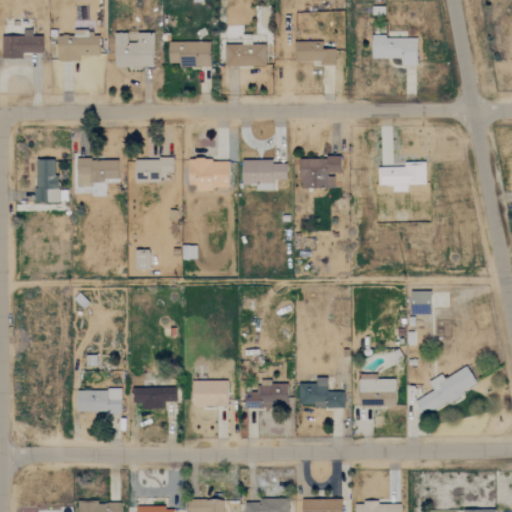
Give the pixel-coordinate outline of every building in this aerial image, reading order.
[(23,36),(1,36),(1,58),(22,57),(22,53),(42,52),(41,35),(32,36),(32,30),(22,30),(23,36)] [(114,67),(152,67),(152,34),(135,34),(136,42),(126,42),(126,33),(113,33),(114,67)] [(98,35),(56,37),(57,61),(78,60),(78,56),(99,55),(98,35)] [(416,66),(416,38),(371,37),(370,58),(400,58),(400,65),(416,66)] [(180,42),(179,66),(209,67),(209,42),(180,42)] [(334,49),(317,49),(318,42),(295,42),(295,60),(320,61),(319,65),(334,65),(334,49)] [(264,44),(224,45),(224,66),(265,66),(264,44)] [(299,158),(299,188),(333,187),(333,173),(340,173),(339,157),(299,158)] [(172,159),(134,158),(134,180),(159,181),(159,173),(172,173),(172,159)] [(56,202),(55,159),(34,160),(35,202),(56,202)] [(75,186),(91,186),(91,180),(117,180),(117,160),(76,159),(75,186)] [(227,159),(187,160),(187,190),(228,189),(227,159)] [(286,179),(285,163),(272,164),(272,160),(241,160),(241,184),(255,184),(256,190),(271,189),(271,179),(286,179)] [(377,185),(391,184),(392,192),(406,191),(406,184),(424,184),(424,162),(402,162),(402,166),(377,167),(377,185)] [(181,259),(195,259),(196,246),(181,245),(181,259)] [(430,291),(410,291),(410,314),(429,314),(430,291)] [(476,386),(466,367),(444,379),(441,375),(428,382),(432,390),(413,401),(421,415),(476,386)] [(326,378),(314,378),(314,384),(297,384),(297,404),(313,404),(313,407),(343,408),(343,392),(326,391),(326,378)] [(358,380),(359,406),(394,406),(394,379),(358,380)] [(190,406),(226,406),(227,381),(191,380),(190,406)] [(286,406),(286,383),(270,384),(270,381),(254,381),(254,392),(243,392),(243,407),(286,406)] [(148,388),(148,382),(138,382),(138,388),(132,388),(132,402),(142,402),(142,408),(162,408),(162,402),(175,402),(176,388),(148,388)] [(120,412),(120,390),(76,390),(76,413),(120,412)] [(287,511),(287,500),(244,499),(243,511),(287,511)] [(341,511),(342,500),(301,499),(300,511),(341,511)] [(221,511),(222,500),(189,500),(188,511),(221,511)] [(119,511),(119,503),(77,502),(77,511),(119,511)] [(399,511),(399,504),(362,503),(362,504),(354,504),(353,511),(399,511)]
